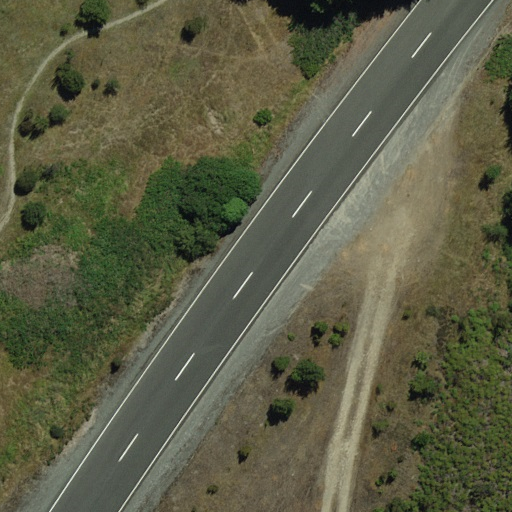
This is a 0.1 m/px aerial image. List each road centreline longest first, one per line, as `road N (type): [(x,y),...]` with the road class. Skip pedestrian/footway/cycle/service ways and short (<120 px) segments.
road 1 (residential): [(431,0),(50,511)]
road 2 (track): [(396,46),(403,228),(347,459),(342,511)]
